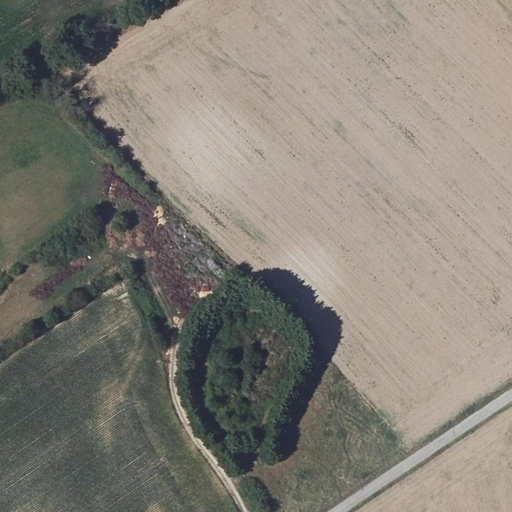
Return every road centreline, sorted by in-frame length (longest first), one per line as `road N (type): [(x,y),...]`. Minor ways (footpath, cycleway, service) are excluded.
road 1 (track): [(141,262),(175,320),(174,398),(242,511)]
road 2 (unclassified): [(336,511),(511,393)]
